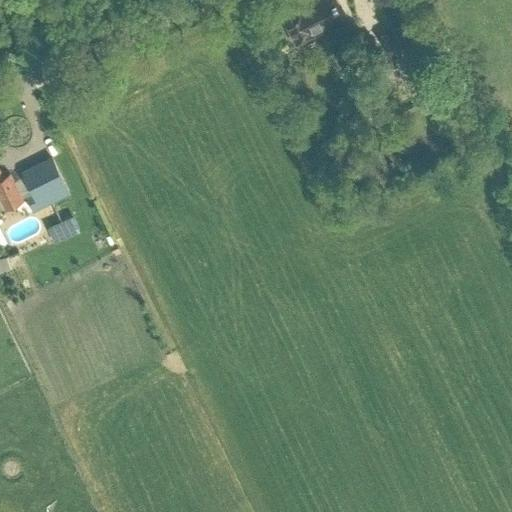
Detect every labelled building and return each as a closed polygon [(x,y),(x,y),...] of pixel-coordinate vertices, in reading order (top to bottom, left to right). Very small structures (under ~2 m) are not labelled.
[(298,0),(301,6),(283,16),(295,41),(323,27),(325,31),(348,20),(338,0),(298,0)] [(444,76),(427,38),(417,16),(381,33),(400,73),(408,70),(422,100),(459,83),(453,71),(444,76)] [(372,147),(358,112),(338,119),(352,155),(372,147)] [(25,193),(32,207),(69,189),(52,153),(21,168),(32,189),(25,193)] [(24,200),(19,190),(10,172),(1,176),(0,174),(0,193),(7,208),(24,200)] [(58,218),(38,231),(45,242),(66,230),(58,218)] [(117,241),(110,244),(113,250),(119,247),(117,241)]
